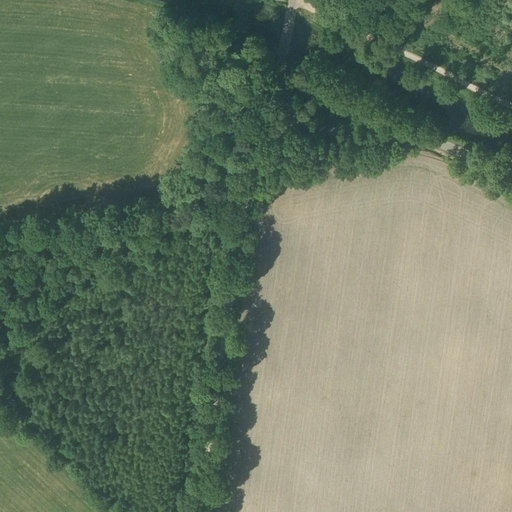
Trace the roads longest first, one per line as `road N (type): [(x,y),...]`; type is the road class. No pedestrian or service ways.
road 1 (unclassified): [(511,177),(431,141),(348,136),(310,122),(293,108),(282,76),(292,0)]
road 2 (track): [(197,511),(248,186)]
road 3 (track): [(36,284),(248,186)]
road 4 (track): [(324,16),(511,107)]
